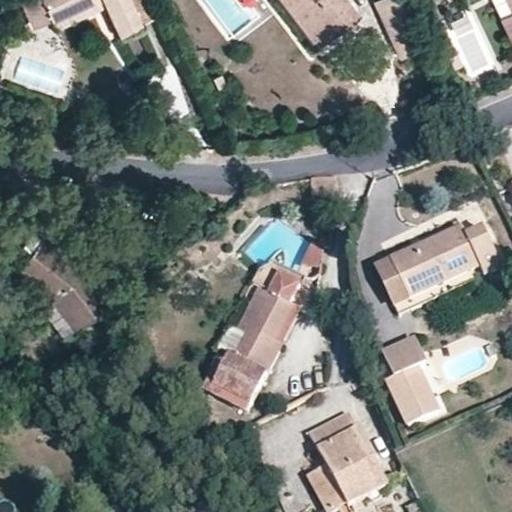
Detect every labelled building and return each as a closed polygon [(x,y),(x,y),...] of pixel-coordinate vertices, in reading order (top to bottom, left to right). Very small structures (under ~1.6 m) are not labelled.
[(31,27),(45,21),(35,0),(21,0),(20,1),(31,27)] [(35,0),(45,21),(95,0),(96,0),(98,7),(101,5),(116,38),(140,28),(126,0),(35,0)] [(96,0),(95,0),(45,21),(49,29),(98,7),(96,0)] [(140,0),(126,0),(140,28),(149,24),(151,22),(140,0)] [(284,0),(281,2),(321,58),(329,52),(292,0),(284,0)] [(292,0),(329,52),(363,28),(346,4),(351,0),(292,0)] [(402,0),(387,0),(377,5),(389,33),(413,23),(402,0)] [(511,54),(511,25),(507,15),(496,21),(511,54)] [(413,23),(389,33),(401,59),(424,49),(413,23)] [(9,31),(0,35),(0,47),(1,50),(16,44),(9,31)] [(312,188),(336,181),(331,174),(314,176),(312,188)] [(338,183),(336,181),(312,188),(312,194),(335,193),(338,183)] [(461,231),(389,265),(407,303),(478,269),(484,280),(503,271),(484,233),(466,241),(461,231)] [(25,269),(62,299),(85,326),(115,304),(87,268),(50,238),(25,269)] [(303,267),(326,277),(325,257),(327,250),(312,244),(301,266),(303,267)] [(407,303),(389,265),(375,272),(397,317),(398,319),(411,313),(407,303)] [(250,291),(256,295),(264,281),(274,278),(299,291),(302,292),(308,282),(299,277),(282,270),(275,267),(258,273),(250,291)] [(203,406),(248,426),(282,350),(274,343),(291,311),(299,291),(274,278),(264,281),(256,295),(237,333),(243,337),(233,362),(224,358),(203,406)] [(85,326),(62,299),(53,305),(74,335),(85,326)] [(274,343),(282,350),(299,315),(291,311),(274,343)] [(217,355),(224,358),(233,362),(243,337),(237,333),(229,330),(217,355)] [(381,349),(395,378),(416,368),(424,364),(410,336),(381,349)] [(387,382),(409,428),(438,413),(416,368),(395,378),(387,382)] [(230,432),(242,440),(243,438),(248,426),(203,406),(195,404),(191,413),(213,424),(223,427),(230,432)] [(307,440),(325,474),(340,505),(343,511),(385,490),(349,419),(307,440)] [(340,505),(325,474),(311,481),(327,511),(340,505)]
